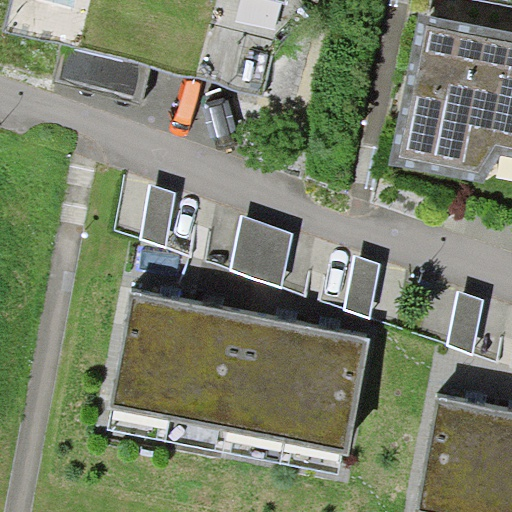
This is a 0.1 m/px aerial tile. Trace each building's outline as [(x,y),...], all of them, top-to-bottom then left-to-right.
[(511,31),(421,13),(389,165),(482,183),(500,154),(511,156),(511,31)] [(177,193),(151,184),(142,237),(166,247),(177,193)] [(292,234),(242,215),(230,267),(281,287),(292,234)] [(379,264),(355,255),(345,309),(370,318),(379,264)] [(483,301),(458,291),(447,345),(473,354),(483,301)] [(189,304),(132,296),(109,429),(165,441),(189,304)] [(165,441),(224,452),(248,317),(189,304),(165,441)] [(224,452),(282,462),(306,328),(248,317),(224,452)] [(370,340),(306,328),(282,462),(338,474),(342,454),(349,456),(370,340)] [(478,511),(497,411),(439,398),(418,511),(478,511)] [(478,511),(511,511),(511,413),(497,411),(478,511)]
